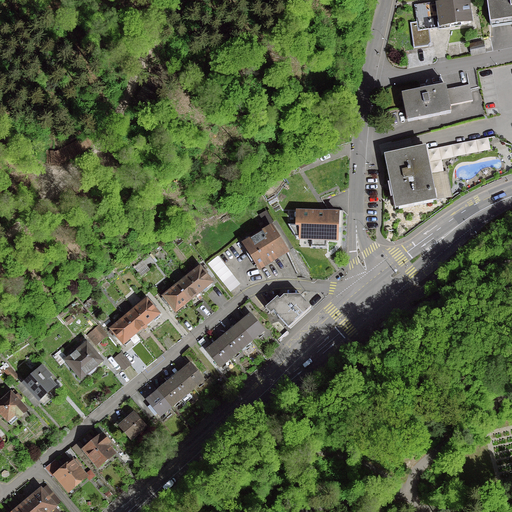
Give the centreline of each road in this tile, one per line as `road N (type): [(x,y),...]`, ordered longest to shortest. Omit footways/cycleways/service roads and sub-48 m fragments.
road 1 (residential): [(32,469),(248,292),(299,284),(366,296)]
road 2 (primary): [(128,511),(366,296)]
road 3 (track): [(170,0),(103,131),(48,198)]
road 4 (residential): [(377,288),(360,256),(356,215),(368,76)]
road 5 (primary): [(377,288),(479,209),(511,195)]
road 6 (residential): [(511,57),(402,79),(368,76)]
